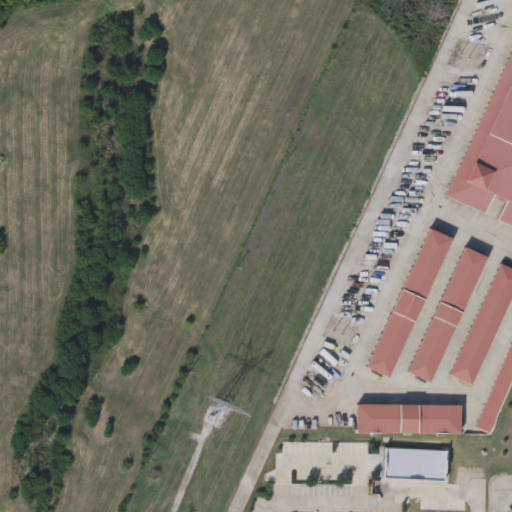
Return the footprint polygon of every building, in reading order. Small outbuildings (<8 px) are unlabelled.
[(511,44),(511,223),(500,218),(507,203),(494,197),(489,210),(447,191),(511,44)] [(448,237),(384,376),(363,366),(427,227),(448,237)] [(463,242),(486,253),(427,382),(404,372),(463,242)] [(498,261),(511,267),(511,286),(467,383),(446,373),(498,261)] [(511,330),(511,372),(484,436),(468,429),(511,330)] [(353,403),(455,402),(455,430),(353,431),(353,403)]
